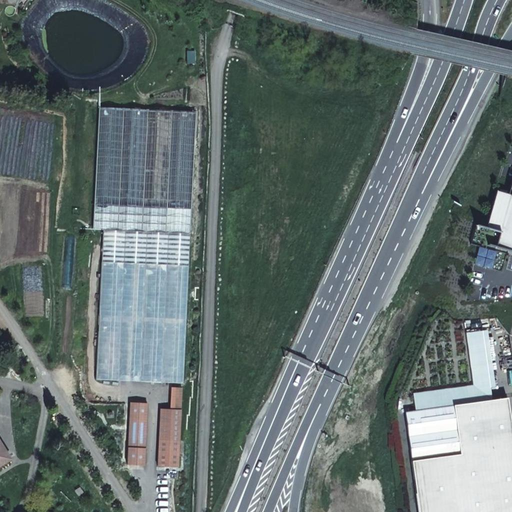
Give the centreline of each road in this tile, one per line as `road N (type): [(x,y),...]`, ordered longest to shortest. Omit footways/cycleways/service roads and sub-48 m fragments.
road 1 (unclassified): [(240,0),(220,55),(202,511)]
road 2 (primary): [(379,273),(499,0)]
road 3 (motorway): [(379,273),(511,39)]
road 4 (primary): [(326,318),(295,359),(228,511)]
road 5 (trunk): [(326,318),(245,511)]
road 6 (primary): [(466,0),(394,167)]
road 7 (motorway): [(430,0),(432,27),(398,127),(394,167)]
road 8 (primary): [(394,167),(326,318)]
road 9 (trunk): [(272,511),(335,373)]
road 10 (primary): [(293,511),(335,373)]
